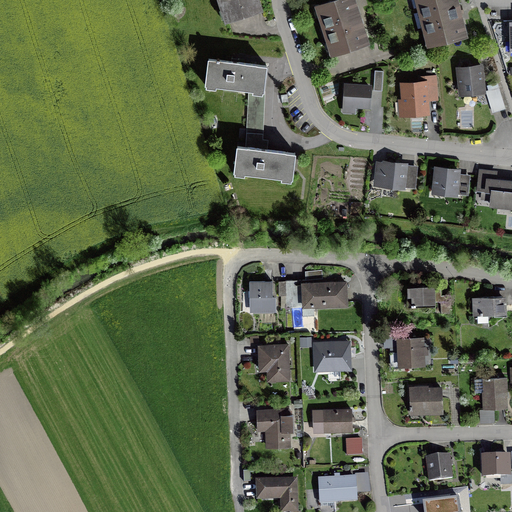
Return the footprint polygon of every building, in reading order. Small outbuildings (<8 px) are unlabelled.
[(257,0),(214,0),(223,23),(261,10),(257,0)] [(354,0),(329,0),(311,6),(329,57),(369,43),(354,0)] [(457,0),(413,0),(426,47),(467,36),(457,0)] [(267,65),(209,58),(206,84),(249,89),(264,90),(267,65)] [(481,64),(456,67),(459,96),(484,94),(481,64)] [(382,71),(374,71),(374,91),(382,91),(382,71)] [(402,85),(404,113),(429,111),(428,99),(437,98),(435,75),(421,76),(421,84),(402,85)] [(369,87),(346,86),(345,104),(369,105),(369,95),(369,87)] [(498,88),(486,92),(492,112),(505,108),(498,88)] [(264,90),(249,89),(243,147),(261,149),(264,90)] [(243,147),(237,146),(234,170),(292,177),(294,153),(261,149),(243,147)] [(385,162),(377,162),(375,183),(415,187),(417,166),(407,165),(407,160),(385,158),(385,162)] [(460,169),(436,166),(433,193),(456,195),(456,192),(466,193),(468,175),(459,174),(460,169)] [(478,181),(477,190),(491,192),(489,205),(511,208),(511,180),(489,177),(489,182),(478,181)] [(272,278),(249,278),(249,311),(276,312),(276,297),(272,297),(272,278)] [(345,282),(303,284),(304,305),(326,304),(326,303),(346,301),(345,282)] [(440,283),(407,284),(408,306),(441,304),(441,314),(451,314),(450,294),(441,295),(440,283)] [(504,297),(472,299),(474,316),(505,314),(504,297)] [(422,338),(398,340),(399,366),(423,365),(422,338)] [(348,343),(314,344),(315,369),(349,368),(348,343)] [(288,346),(259,346),(259,370),(267,370),(268,381),(289,381),(288,346)] [(506,378),(476,379),(477,392),(483,392),(484,407),(507,406),(506,395),(507,395),(506,378)] [(428,386),(412,386),(413,411),(441,410),(440,386),(428,387),(428,386)] [(287,408),(257,408),(257,424),(268,424),(268,445),(288,445),(288,433),(293,433),(293,413),(287,413),(287,408)] [(352,429),(351,409),(313,411),(313,422),(319,422),(320,430),(352,429)] [(362,439),(346,440),(347,454),(362,454),(362,439)] [(450,453),(426,456),(429,481),(453,478),(451,465),(453,465),(453,460),(451,460),(450,453)] [(511,454),(481,454),(482,476),(486,476),(486,479),(487,479),(487,481),(500,481),(501,485),(511,484),(511,473),(511,454)] [(295,479),(256,480),(256,498),(281,497),(281,511),(291,511),(301,511),(302,509),(296,509),(295,479)] [(354,479),(318,481),(319,503),(355,501),(354,479)] [(460,511),(459,496),(422,501),(423,511),(460,511)]
